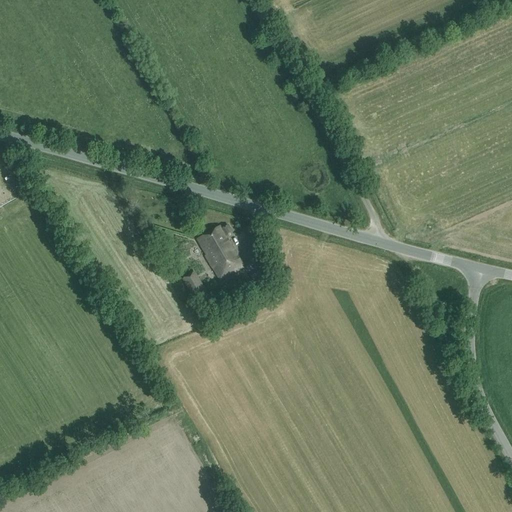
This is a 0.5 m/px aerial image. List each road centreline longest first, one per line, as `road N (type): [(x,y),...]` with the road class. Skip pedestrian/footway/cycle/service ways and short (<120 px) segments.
road 1 (unclassified): [(0,134),(374,241)]
road 2 (unclassified): [(374,241),(373,216),(251,0)]
road 3 (unclassified): [(511,458),(470,365),(478,267)]
